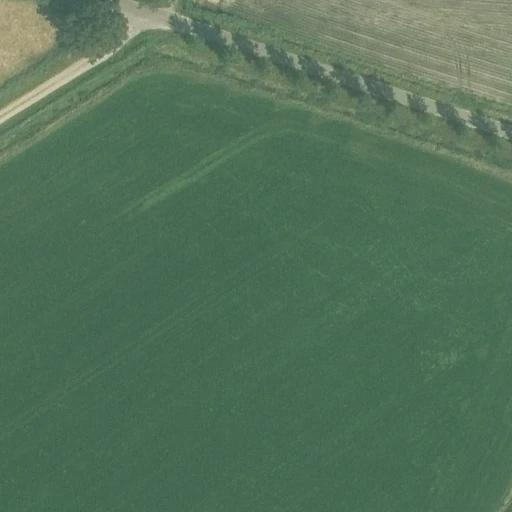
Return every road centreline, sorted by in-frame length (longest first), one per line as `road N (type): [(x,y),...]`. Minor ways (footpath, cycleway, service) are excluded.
road 1 (unclassified): [(106,0),(511,132)]
road 2 (track): [(0,121),(161,18),(173,0)]
